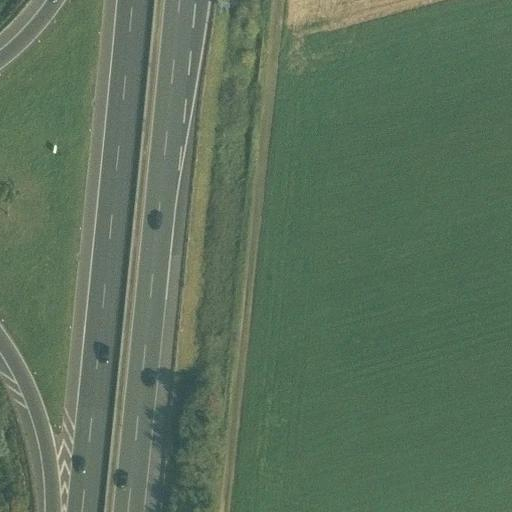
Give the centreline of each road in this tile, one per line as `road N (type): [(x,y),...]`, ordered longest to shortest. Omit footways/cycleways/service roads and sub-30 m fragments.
road 1 (track): [(226,511),(278,0)]
road 2 (motorway): [(133,0),(82,511)]
road 3 (motorway): [(129,511),(178,0)]
road 4 (motorway): [(0,345),(47,452),(50,511)]
